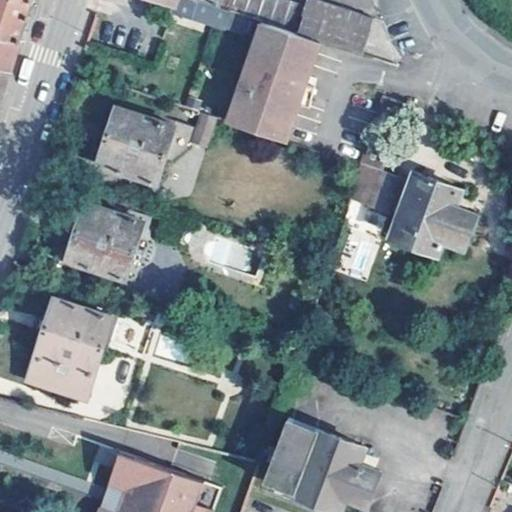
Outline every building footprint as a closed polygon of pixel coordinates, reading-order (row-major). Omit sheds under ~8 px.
[(30,9),(32,2),(21,0),(0,0),(0,37),(19,42),(22,34),(30,9)] [(232,24),(236,12),(237,10),(223,6),(205,0),(203,0),(203,1),(199,0),(181,0),(181,2),(179,11),(217,20),(232,24)] [(236,12),(267,23),(304,35),(312,10),(309,9),(282,0),(224,0),(223,6),(237,10),(236,12)] [(377,19),(321,0),(312,0),(309,9),(312,10),(304,35),(328,43),(365,55),(377,19)] [(304,35),(267,23),(260,44),(267,46),(262,61),(255,60),(251,74),(256,76),(252,85),(254,86),(249,101),(242,100),(234,122),(235,123),(294,143),(307,105),(313,86),(328,43),(304,35)] [(0,67),(10,70),(16,49),(19,42),(0,37),(0,67)] [(267,46),(260,44),(255,60),(262,61),(267,46)] [(0,98),(3,89),(7,78),(10,70),(0,67),(0,98)] [(256,76),(251,74),(242,100),(249,101),(254,86),(252,85),(256,76)] [(322,88),(313,86),(307,105),(318,108),(322,88)] [(425,110),(388,95),(378,125),(401,133),(414,138),(425,110)] [(180,125),(122,107),(104,164),(161,183),(180,125)] [(221,118),(206,113),(198,141),(211,146),(221,118)] [(401,133),(378,125),(367,155),(369,156),(365,167),(363,170),(383,178),(386,170),(387,171),(401,133)] [(387,171),(386,170),(383,178),(363,170),(354,199),(373,206),(373,204),(394,211),(407,179),(387,171)] [(467,190),(420,171),(396,236),(443,253),(448,241),(469,249),(481,215),(461,207),(467,190)] [(148,220),(92,202),(72,259),(131,278),(138,254),(148,220)] [(164,215),(171,217),(190,224),(193,214),(167,206),(164,215)] [(190,224),(171,217),(165,236),(184,243),(190,224)] [(147,257),(138,254),(131,278),(140,281),(147,257)] [(117,316),(60,297),(34,380),(91,399),(117,316)] [(330,368),(300,357),(289,388),(318,398),(330,368)] [(370,447),(295,418),(271,482),(345,511),(351,496),(372,504),(385,472),(364,464),(370,447)] [(218,511),(220,506),(202,500),(210,479),(125,450),(114,480),(140,490),(132,511),(124,511),(106,505),(103,511),(218,511)] [(114,480),(106,505),(124,511),(132,511),(140,490),(114,480)]
